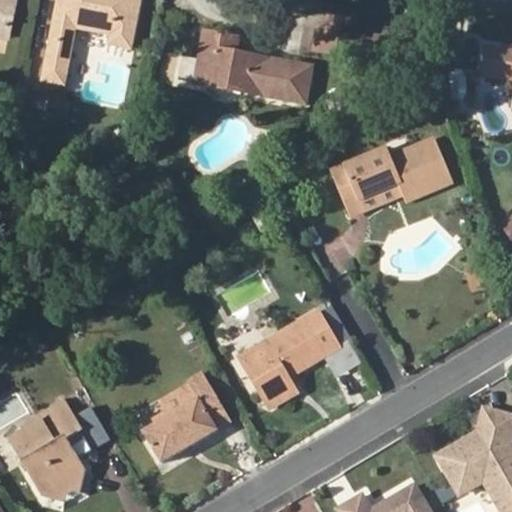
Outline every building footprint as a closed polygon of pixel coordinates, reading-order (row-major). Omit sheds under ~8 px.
[(0,0),(0,37),(8,39),(15,0),(0,0)] [(55,0),(39,81),(63,86),(75,28),(109,35),(106,46),(131,50),(141,0),(55,0)] [(287,60),(263,54),(234,48),(225,46),(229,30),(204,25),(197,51),(180,47),(174,73),(209,81),(211,73),(239,79),(238,86),(279,95),(287,60)] [(311,48),(317,49),(322,29),(316,27),(311,48)] [(322,29),(317,49),(352,57),(357,36),(322,29)] [(225,46),(234,48),(237,32),(229,30),(225,46)] [(412,37),(409,56),(428,59),(430,41),(412,37)] [(487,50),(482,76),(511,80),(511,48),(503,48),(502,52),(487,50)] [(306,64),(287,60),(279,95),(299,99),(306,64)] [(465,72),(449,73),(452,100),(467,99),(465,72)] [(211,73),(209,81),(238,86),(239,79),(211,73)] [(399,181),(404,193),(408,201),(453,183),(435,142),(388,161),(384,152),(331,173),(349,215),(366,209),(361,196),(399,181)] [(366,209),(404,193),(399,181),(361,196),(366,209)] [(271,394),(277,405),(296,394),(288,379),(339,351),(319,314),(242,357),(262,393),(271,394)] [(161,461),(231,421),(203,372),(187,381),(198,398),(143,430),(161,461)] [(271,409),(277,405),(271,394),(262,393),(271,409)] [(12,435),(45,493),(85,469),(76,453),(68,438),(74,434),(75,433),(76,433),(82,429),(65,398),(37,416),(39,419),(12,435)] [(486,410),(481,426),(483,429),(485,433),(475,439),(472,435),(440,454),(462,492),(486,478),(505,509),(511,511),(511,443),(510,441),(511,435),(511,415),(489,409),(486,410)] [(483,429),(472,435),(475,439),(485,433),(483,429)] [(84,449),(76,433),(75,433),(74,434),(68,438),(76,453),(84,449)] [(85,469),(45,493),(64,501),(80,493),(85,469)] [(377,511),(373,511),(372,510),(363,494),(339,507),(341,511),(431,511),(415,484),(379,505),(382,509),(377,511)]
